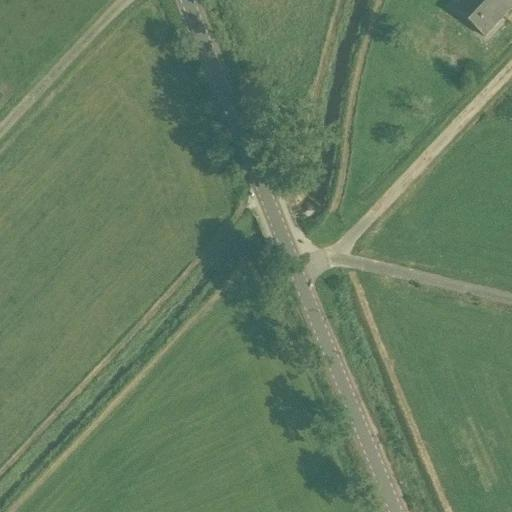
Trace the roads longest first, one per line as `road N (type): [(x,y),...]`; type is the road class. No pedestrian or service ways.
road 1 (tertiary): [(394,511),(186,0)]
road 2 (unclassified): [(126,0),(0,133)]
